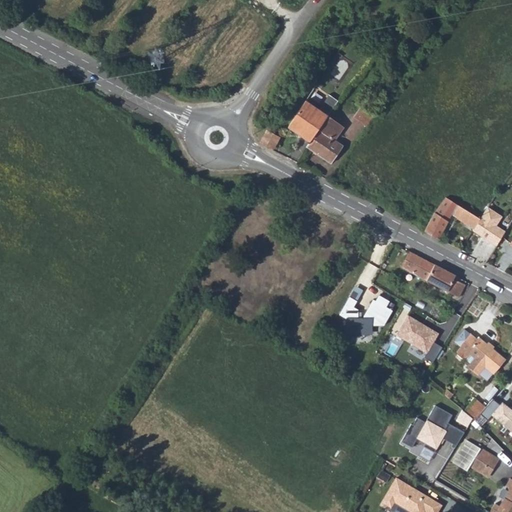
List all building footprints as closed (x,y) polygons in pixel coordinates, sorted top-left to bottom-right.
[(330,113),(338,99),(329,93),(320,107),(330,113)] [(284,125),(308,142),(327,116),(302,99),(284,125)] [(376,112),(364,105),(354,119),(366,127),(376,112)] [(342,127),(327,116),(308,142),(305,147),(330,163),(341,145),(333,140),(342,127)] [(276,138),(262,132),(258,142),(271,148),(276,138)] [(474,228),(479,217),(444,197),(434,212),(424,231),(439,239),(451,215),(474,228)] [(474,228),(472,230),(496,245),(505,230),(496,225),(502,215),(487,207),(479,217),(474,228)] [(453,280),(454,276),(408,252),(401,267),(426,282),(427,281),(431,284),(458,298),(464,285),(453,280)] [(464,285),(465,282),(454,276),(453,280),(464,285)] [(375,298),(365,317),(360,317),(360,309),(357,307),(360,300),(351,295),(341,315),(348,319),(348,335),(375,335),(375,326),(386,326),(394,312),(387,308),(390,301),(380,296),(378,300),(375,298)] [(409,317),(399,334),(429,352),(425,357),(436,363),(444,348),(434,342),(439,334),(409,317)] [(470,333),(460,346),(461,347),(457,351),(459,353),(457,355),(462,358),(463,357),(465,358),(470,363),(467,365),(476,373),(483,366),(492,374),(505,360),(479,338),(477,340),(470,333)] [(473,397),(460,411),(471,420),(483,406),(473,397)] [(494,399),(482,412),(488,419),(492,415),(511,430),(511,408),(503,401),(500,404),(494,399)] [(452,415),(436,406),(427,422),(420,418),(416,426),(412,424),(403,440),(414,446),(419,438),(438,450),(446,438),(456,445),(465,432),(449,423),(452,415)] [(465,444),(467,441),(464,439),(451,462),(454,464),(454,463),(465,444)] [(454,464),(466,471),(469,467),(480,449),(477,447),(467,441),(465,444),(476,450),(464,469),(454,463),(454,464)] [(497,460),(480,449),(469,467),(480,473),(485,466),(491,469),(497,460)] [(491,469),(485,466),(480,473),(486,477),(491,469)] [(397,476),(382,502),(393,509),(396,503),(411,511),(410,511),(439,511),(444,504),(397,476)] [(511,511),(511,478),(506,486),(508,488),(509,491),(500,506),(496,504),(490,511),(511,511)]
